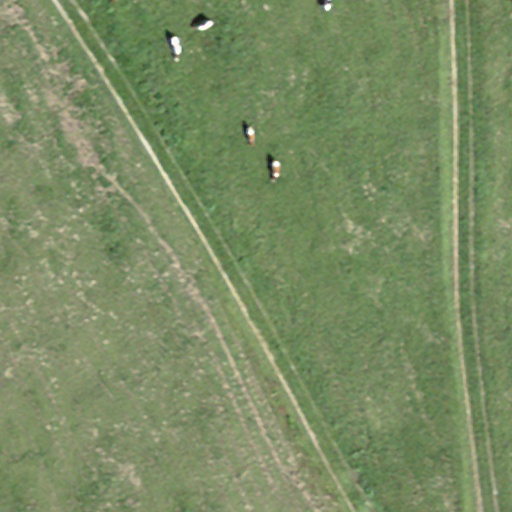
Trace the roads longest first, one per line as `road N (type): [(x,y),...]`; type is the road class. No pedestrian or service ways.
road 1 (track): [(62,0),(252,308),(363,511)]
road 2 (track): [(489,511),(466,337),(459,0)]
